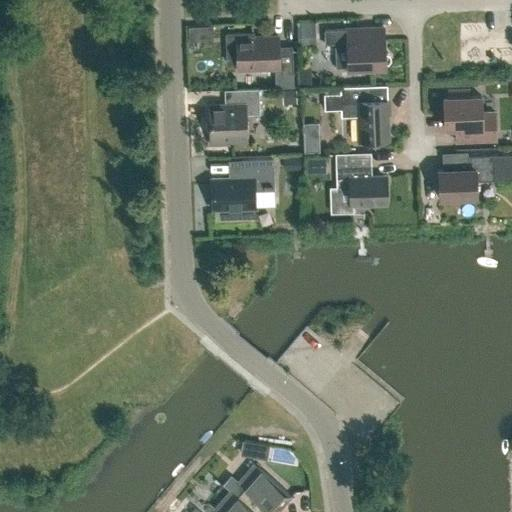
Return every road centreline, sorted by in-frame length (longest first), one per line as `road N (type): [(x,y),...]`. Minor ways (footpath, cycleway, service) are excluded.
road 1 (residential): [(268,373),(184,295),(171,0)]
road 2 (residential): [(268,373),(326,434),(340,511)]
road 3 (residential): [(415,147),(411,2)]
road 4 (residential): [(411,2),(288,8),(288,0)]
